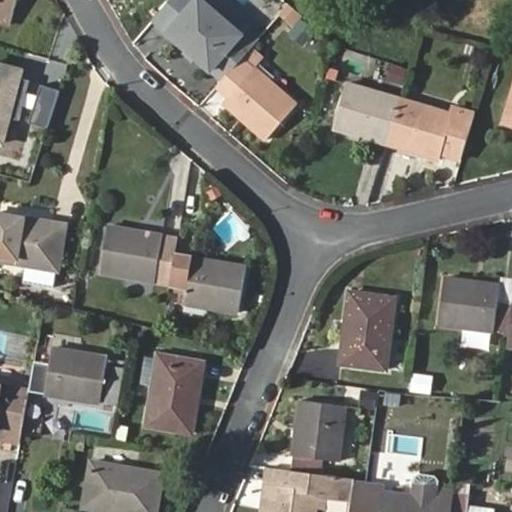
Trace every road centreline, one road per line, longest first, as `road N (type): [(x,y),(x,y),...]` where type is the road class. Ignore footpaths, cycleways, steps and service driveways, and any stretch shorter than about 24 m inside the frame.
road 1 (residential): [(82,0),(126,70),(321,238)]
road 2 (residential): [(211,511),(321,238)]
road 3 (residential): [(321,238),(511,194)]
